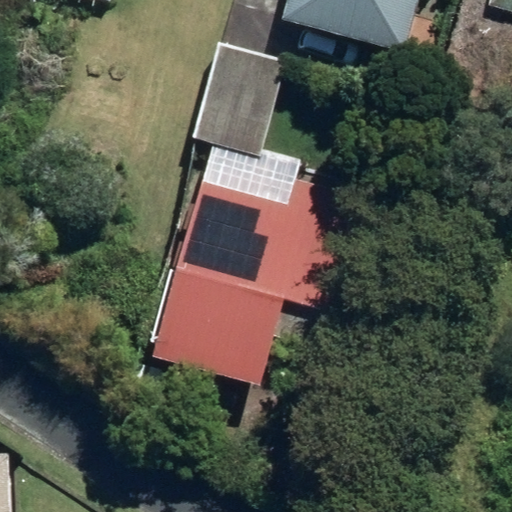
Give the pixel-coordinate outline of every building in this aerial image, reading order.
[(303,0),(298,24),(417,54),(431,0),(303,0)] [(511,101),(511,31),(473,21),(456,86),(511,101)] [(211,144),(309,168),(310,164),(273,154),(295,66),(235,51),(211,144)] [(374,58),(369,76),(400,84),(404,66),(374,58)] [(300,184),(293,206),(217,187),(172,362),(274,388),(285,344),(325,355),(365,202),(300,184)] [(0,456),(0,511),(15,511),(13,456),(0,456)]
